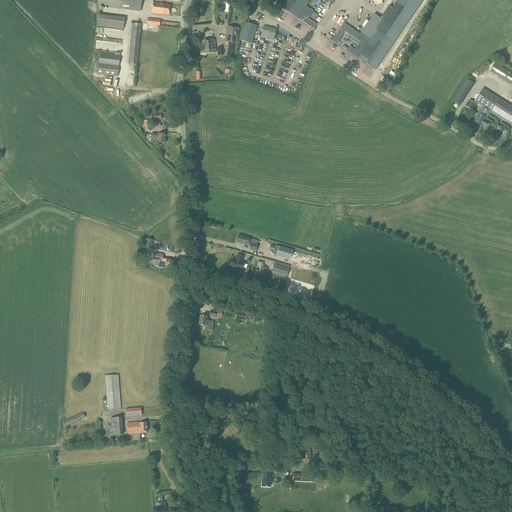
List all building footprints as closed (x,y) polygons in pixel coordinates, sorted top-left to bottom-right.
[(121,9),(129,10),(130,0),(97,0),(97,6),(116,8),(116,10),(121,11),(121,9)] [(285,0),(281,7),(298,19),(314,30),(315,28),(314,27),(316,24),(308,19),(313,11),(306,7),(310,0),(398,0),(393,7),(389,5),(380,18),(374,14),(361,33),(360,34),(344,23),(334,38),(332,37),(328,34),(326,37),(330,40),(336,44),(345,32),(360,42),(355,50),(350,46),(346,51),(358,58),(375,70),(423,0),(285,0)] [(152,13),(164,14),(169,15),(170,5),(153,3),(152,13)] [(95,26),(122,29),(123,18),(96,15),(95,26)] [(145,24),(158,26),(159,19),(146,18),(145,24)] [(245,22),(239,40),(251,44),(257,26),(245,22)] [(130,23),(129,47),(132,47),(131,55),(128,55),(127,64),(137,64),(139,24),(130,23)] [(274,40),(276,30),(264,26),(261,37),(274,40)] [(227,52),(228,52),(227,56),(229,57),(231,58),(231,57),(233,58),(234,53),(233,53),(235,43),(236,43),(238,29),(228,27),(225,42),(229,42),(227,52)] [(276,48),(278,44),(288,47),(290,42),(277,37),(273,47),(276,48)] [(200,45),(195,45),(196,50),(200,50),(201,54),(215,53),(214,40),(200,41),(200,45)] [(251,62),(252,51),(244,50),(244,48),(237,48),(236,58),(243,59),(243,62),(251,62)] [(97,60),(95,74),(116,77),(117,62),(97,60)] [(453,100),(460,105),(474,83),(473,83),(474,80),(469,76),(467,79),(466,79),(453,100)] [(272,87),(284,92),(285,88),(271,82),(269,88),(272,89),(272,87)] [(131,101),(151,96),(149,90),(130,95),(131,101)] [(481,97),(474,92),(465,106),(473,111),(481,97)] [(508,117),(497,111),(495,116),(511,124),(511,109),(511,110),(508,117)] [(492,124),(489,122),(490,120),(487,118),(487,119),(478,114),(473,121),(483,126),(488,130),(492,124)] [(165,134),(160,134),(151,134),(151,143),(165,143),(165,134)] [(255,252),(256,249),(257,245),(249,243),(250,238),(238,235),(236,242),(250,246),(249,250),(255,252)] [(152,247),(154,240),(146,238),(143,247),(151,249),(153,249),(153,247),(152,247)] [(292,251),(279,247),(276,246),(273,254),(277,255),(290,259),(292,251)] [(153,260),(161,262),(166,263),(165,266),(173,267),(174,261),(162,259),(163,255),(154,253),(153,260)] [(231,259),(229,267),(233,268),(233,269),(236,270),(237,269),(241,270),(243,262),(242,262),(243,257),(237,255),(236,258),(236,260),(231,259)] [(290,267),(274,263),(271,274),(286,278),(290,267)] [(207,317),(200,316),(198,325),(205,326),(205,325),(209,326),(209,321),(206,321),(207,317)] [(105,376),(108,410),(121,409),(118,375),(105,376)] [(141,415),(140,409),(140,408),(126,409),(127,416),(141,415)] [(65,425),(85,417),(83,413),(63,421),(65,425)] [(123,434),(122,417),(110,417),(111,434),(123,434)] [(128,434),(141,433),(141,432),(147,432),(146,423),(140,423),(139,422),(127,423),(128,434)] [(300,459),(310,460),(311,449),(302,449),(302,456),(300,456),(300,459)] [(271,475),(272,475),(272,471),(269,471),(269,474),(263,474),(263,482),(262,482),(262,487),(270,487),(270,483),(271,483),(271,475)] [(164,511),(164,502),(156,503),(156,511),(164,511)] [(223,511),(231,511),(231,505),(227,505),(227,503),(224,503),(224,505),(223,506),(223,511)]
